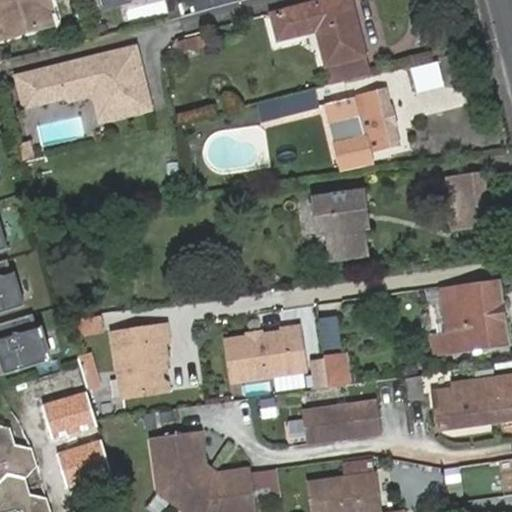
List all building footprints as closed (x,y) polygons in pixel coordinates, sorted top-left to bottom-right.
[(0,0),(0,25),(3,38),(53,25),(48,9),(44,6),(42,0),(0,0)] [(50,0),(42,0),(44,6),(48,9),(53,8),(50,0)] [(129,0),(97,0),(101,13),(131,5),(129,0)] [(208,0),(210,9),(241,2),(248,0),(208,0)] [(325,0),(271,13),(277,39),(317,31),(331,85),(369,76),(348,0),(325,0)] [(62,35),(63,45),(89,38),(87,29),(62,35)] [(178,53),(223,44),(220,31),(175,40),(178,53)] [(17,78),(23,108),(65,98),(69,101),(93,95),(101,122),(150,110),(135,49),(17,78)] [(319,107),(316,92),(276,102),(280,120),(320,110),(319,107)] [(355,99),(325,106),(341,170),(372,163),(369,152),(397,146),(393,127),(396,125),(391,106),(388,107),(384,92),(355,99)] [(446,180),(453,229),(490,225),(484,175),(446,180)] [(312,196),(316,238),(326,237),(329,263),(368,257),(365,231),(370,230),(364,189),(312,196)] [(6,260),(0,262),(0,313),(25,306),(15,273),(10,275),(6,260)] [(434,355),(449,353),(506,345),(498,282),(458,288),(441,291),(447,335),(431,337),(434,355)] [(31,315),(0,324),(0,357),(5,375),(51,361),(41,328),(35,330),(31,315)] [(73,336),(101,333),(99,317),(71,321),(73,336)] [(328,351),(348,345),(339,317),(319,324),(328,351)] [(169,343),(167,326),(112,334),(122,397),(163,392),(161,370),(157,367),(156,362),(166,360),(164,343),(169,343)] [(284,332),(227,341),(233,382),(307,372),(300,327),(283,329),(284,332)] [(95,353),(82,357),(91,390),(104,387),(95,353)] [(344,354),(327,357),(333,388),(350,386),(344,354)] [(325,361),(310,363),(314,391),(329,388),(325,361)] [(433,394),(438,430),(511,418),(511,376),(452,385),(453,391),(433,394)] [(88,395),(43,409),(53,441),(98,427),(88,395)] [(379,403),(304,413),(309,445),(383,435),(379,403)] [(0,511),(51,511),(48,500),(32,495),(26,479),(38,467),(32,449),(15,445),(11,429),(0,426),(0,511)] [(204,466),(199,436),(150,442),(158,496),(182,511),(257,511),(252,469),(221,474),(223,481),(217,481),(207,477),(198,472),(197,467),(204,466)] [(102,442),(57,456),(67,489),(112,475),(102,442)] [(309,483),(312,511),(405,511),(405,510),(392,511),(379,511),(372,462),(343,466),(345,479),(309,483)] [(466,495),(496,494),(495,464),(464,466),(466,495)] [(204,466),(197,467),(198,472),(207,477),(217,481),(223,481),(221,474),(218,474),(205,469),(204,466)]
